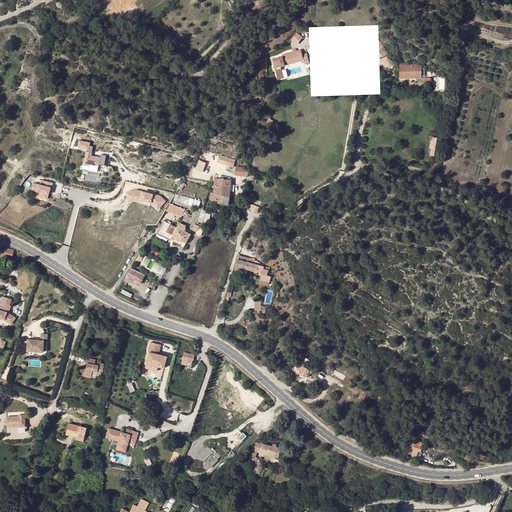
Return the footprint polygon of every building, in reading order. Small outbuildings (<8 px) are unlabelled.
[(298,45),(304,37),(297,32),(292,40),(298,45)] [(378,40),(374,43),(379,49),(378,50),(383,57),(388,53),(378,40)] [(309,63),(306,54),(302,55),(301,50),(293,52),(282,55),(282,56),(272,59),(278,80),(283,78),(281,66),(293,63),(304,60),(305,64),(309,63)] [(421,78),(421,74),(421,65),(403,65),(400,65),(400,78),(421,78)] [(435,155),(438,137),(433,136),(430,155),(435,155)] [(90,142),(79,140),(77,150),(86,152),(85,158),(84,157),(82,164),(89,166),(90,164),(99,166),(99,164),(104,165),(106,156),(101,154),(100,157),(91,155),(93,146),(89,146),(90,142)] [(230,162),(234,163),(235,160),(220,155),(218,163),(229,166),(230,162)] [(203,173),(207,163),(198,160),(194,170),(203,173)] [(25,179),(5,165),(1,170),(12,177),(13,175),(18,178),(16,182),(21,185),(25,179)] [(243,169),(243,167),(236,166),(235,175),(247,176),(248,169),(243,169)] [(99,172),(87,171),(86,179),(98,180),(99,172)] [(229,196),(230,190),(230,185),(231,180),(224,180),(224,179),(215,178),(214,193),(214,194),(223,195),(229,196)] [(136,190),(127,192),(129,201),(134,200),(140,201),(140,200),(150,202),(158,209),(165,201),(160,196),(157,195),(155,197),(152,194),(136,190)] [(67,196),(56,193),(55,198),(49,197),(47,203),(55,205),(54,210),(62,212),(64,205),(65,201),(66,201),(67,196)] [(214,193),(211,193),(209,202),(212,202),(222,204),(223,195),(214,194),(214,193)] [(175,194),(174,199),(193,205),(195,200),(180,195),(175,194)] [(205,203),(195,200),(193,205),(203,208),(205,203)] [(182,217),(184,212),(185,210),(170,204),(168,206),(166,210),(182,217)] [(164,222),(158,234),(168,239),(170,234),(172,235),(176,227),(164,222)] [(184,231),(186,226),(179,223),(176,227),(172,235),(170,240),(173,241),(180,245),(179,247),(183,248),(190,234),(189,233),(186,232),(184,231)] [(168,239),(158,234),(156,237),(166,242),(168,239)] [(14,251),(4,247),(2,255),(11,258),(14,251)] [(257,269),(262,271),(260,279),(269,282),(270,278),(271,277),(269,276),(270,271),(269,271),(268,270),(269,269),(269,268),(259,266),(254,264),(254,262),(255,259),(249,258),(238,255),(234,270),(238,271),(240,267),(256,272),(257,269)] [(131,268),(126,277),(140,284),(145,275),(131,268)] [(8,313),(7,313),(9,306),(12,299),(3,297),(0,305),(0,318),(4,320),(11,325),(16,318),(8,313)] [(255,310),(263,310),(266,310),(266,307),(261,306),(261,301),(255,301),(255,310)] [(43,353),(44,345),(46,345),(47,346),(47,345),(47,342),(48,335),(41,334),(41,340),(28,339),(27,351),(43,353)] [(161,345),(151,342),(148,351),(149,352),(146,363),(158,366),(164,368),(167,356),(161,355),(161,357),(158,357),(159,354),(158,354),(161,345)] [(184,353),(183,360),(193,363),(194,355),(184,353)] [(85,363),(87,363),(89,364),(88,367),(86,367),(86,369),(82,369),(80,375),(85,375),(86,375),(91,376),(92,373),(96,374),(96,375),(102,376),(104,364),(99,363),(98,365),(95,364),(95,360),(86,358),(85,363)] [(311,373),(312,370),(304,367),(297,364),(295,368),(301,371),(300,373),(308,377),(310,373),(311,373)] [(129,384),(132,392),(139,388),(136,381),(129,384)] [(449,403),(441,408),(446,415),(454,410),(449,403)] [(7,417),(7,428),(8,428),(8,432),(26,431),(25,426),(25,415),(19,415),(19,416),(7,417)] [(79,426),(69,423),(66,434),(76,437),(76,436),(84,438),(87,428),(81,427),(81,428),(79,427),(79,426)] [(121,432),(108,428),(106,437),(119,441),(117,445),(127,448),(128,443),(135,445),(138,432),(127,429),(126,433),(125,434),(121,433),(121,432)] [(242,440),(246,436),(243,433),(242,434),(240,432),(237,435),(242,440)] [(413,441),(408,453),(411,454),(410,456),(416,458),(419,450),(420,451),(423,443),(416,440),(415,442),(413,441)] [(253,446),(252,450),(257,451),(261,451),(261,450),(262,444),(256,442),(255,447),(253,446)] [(262,444),(261,450),(268,452),(268,454),(273,456),(274,453),(279,454),(281,448),(276,447),(276,444),(275,444),(275,446),(272,446),(262,444)] [(218,460),(217,459),(221,456),(215,451),(203,464),(202,466),(203,468),(204,469),(205,469),(207,469),(209,468),(210,469),(218,460)] [(35,471),(30,469),(26,478),(31,481),(35,471)] [(150,511),(146,510),(150,502),(142,498),(138,506),(135,504),(131,511),(123,507),(120,511),(150,511)]
